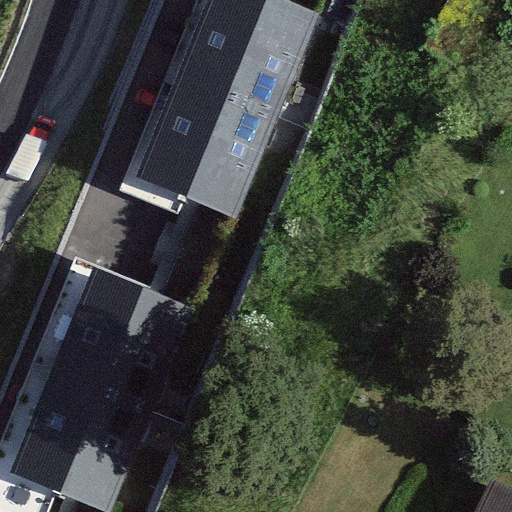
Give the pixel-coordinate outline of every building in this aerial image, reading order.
[(271,0),(213,0),(181,81),(276,120),(317,19),(271,0)] [(236,218),(276,120),(181,81),(141,179),(236,218)] [(96,273),(55,374),(150,412),(191,311),(96,273)] [(110,511),(150,412),(55,374),(15,472),(110,511)] [(511,511),(511,491),(491,481),(476,511),(511,511)]
